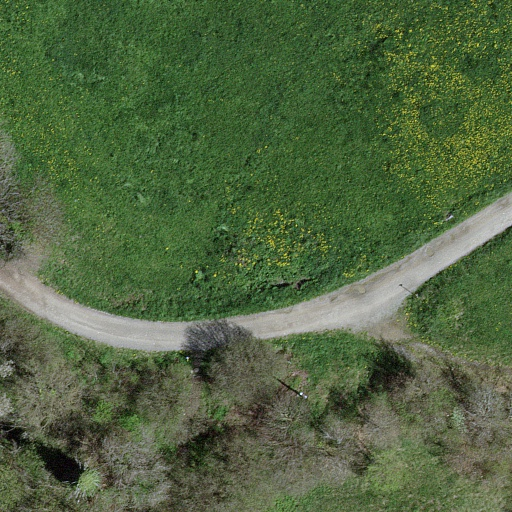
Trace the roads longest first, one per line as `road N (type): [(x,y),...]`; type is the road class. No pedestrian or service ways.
road 1 (unclassified): [(0,270),(90,325),(159,336),(228,334),(353,301),(511,212)]
road 2 (track): [(353,301),(403,346),(511,375)]
